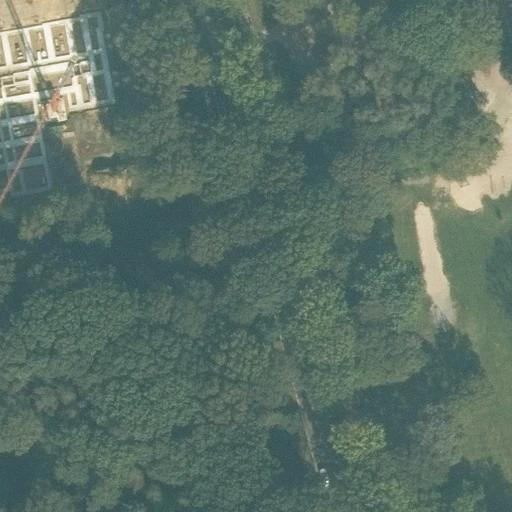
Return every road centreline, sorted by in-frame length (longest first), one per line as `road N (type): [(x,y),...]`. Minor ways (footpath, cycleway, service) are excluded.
road 1 (tertiary): [(351,511),(195,0)]
road 2 (track): [(115,422),(0,294)]
road 3 (track): [(212,511),(115,422)]
